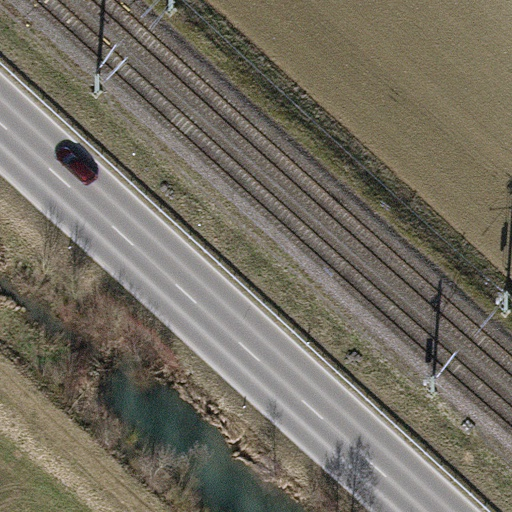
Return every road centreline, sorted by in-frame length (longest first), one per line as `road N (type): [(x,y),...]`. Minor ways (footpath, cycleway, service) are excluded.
road 1 (primary): [(0,120),(428,511)]
road 2 (track): [(147,511),(0,371)]
